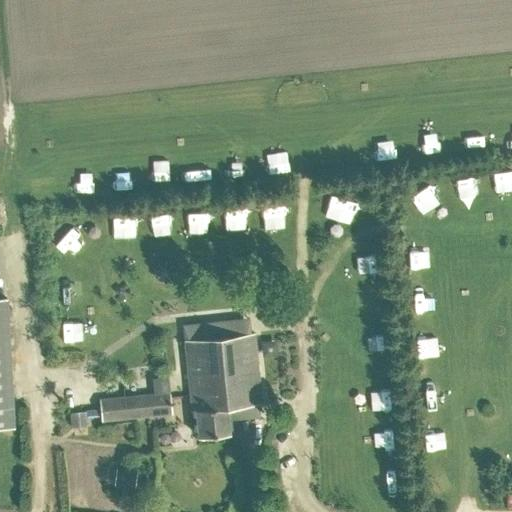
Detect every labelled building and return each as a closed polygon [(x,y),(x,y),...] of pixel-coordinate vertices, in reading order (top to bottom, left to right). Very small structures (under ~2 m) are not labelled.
[(409,219),(428,206),(420,196),(402,210),(409,219)] [(0,297),(0,427),(13,427),(6,297),(0,297)] [(88,319),(88,307),(65,308),(66,320),(88,319)] [(196,412),(199,438),(228,435),(226,409),(262,405),(254,331),(185,338),(193,412),(196,412)] [(71,351),(72,363),(89,361),(87,349),(71,351)] [(100,418),(170,411),(167,389),(98,397),(100,418)] [(126,469),(122,485),(135,488),(139,472),(126,469)]
